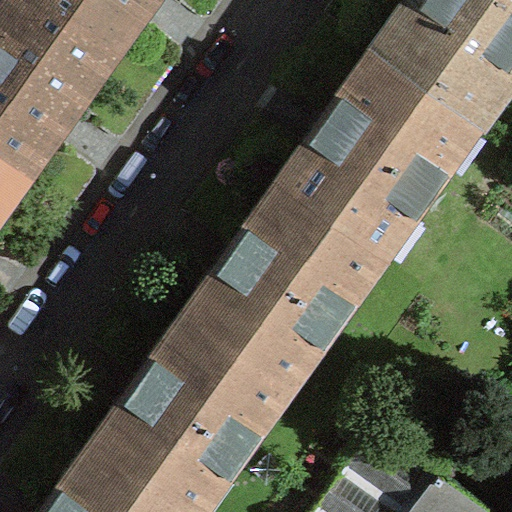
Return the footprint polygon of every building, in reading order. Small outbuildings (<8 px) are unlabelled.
[(5,0),(0,7),(0,147),(26,166),(60,120),(114,44),(52,0),(5,0)] [(52,0),(114,44),(145,0),(52,0)] [(480,123),(511,78),(511,0),(405,0),(386,28),(373,45),(480,123)] [(316,124),(279,175),(386,252),(480,123),(373,45),(316,124)] [(0,202),(26,166),(0,147),(0,202)] [(185,304),(292,382),(386,252),(279,175),(219,256),(185,304)] [(198,511),(292,382),(185,304),(127,384),(91,433),(198,511)] [(493,511),(438,473),(373,426),(311,511),(493,511)] [(196,511),(198,511),(91,433),(33,511),(196,511)]
